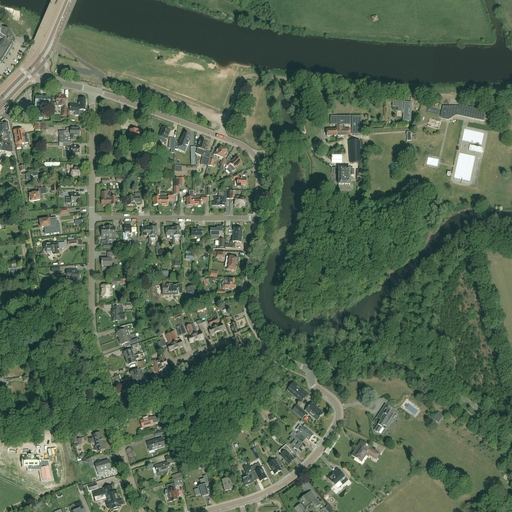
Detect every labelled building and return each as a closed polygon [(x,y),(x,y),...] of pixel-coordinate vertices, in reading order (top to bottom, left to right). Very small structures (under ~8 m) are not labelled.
[(0,62),(1,63),(12,44),(15,40),(9,30),(0,28),(0,27),(0,26),(0,25),(0,62)] [(14,100),(17,102),(22,95),(20,93),(14,100)] [(57,97),(56,97),(56,103),(59,103),(59,106),(65,107),(66,104),(66,97),(61,97),(61,94),(57,94),(57,97)] [(50,97),(36,96),(35,107),(49,107),(50,97)] [(79,100),(79,105),(70,105),(70,112),(76,112),(76,116),(79,116),(79,112),(79,111),(82,111),(82,116),(84,116),(85,111),(86,111),(86,100),(79,100)] [(404,103),(403,109),(402,109),(402,107),(403,102),(393,101),(393,107),(398,107),(398,112),(402,112),(402,113),(403,113),(403,121),(410,121),(411,103),(404,103)] [(449,117),(449,116),(448,114),(449,112),(450,108),(443,107),(442,115),(442,116),(442,117),(443,117),(447,118),(448,118),(449,118),(449,117)] [(456,116),(484,122),(485,115),(482,114),(482,113),(476,112),(477,110),(468,108),(467,110),(461,109),(461,110),(458,109),(456,114),(456,116)] [(351,117),(333,117),(330,117),(330,125),(350,125),(351,117)] [(13,154),(12,147),(8,122),(5,121),(3,121),(3,122),(2,122),(1,122),(0,122),(0,151),(2,151),(10,154),(13,154)] [(327,137),(351,136),(351,129),(345,129),(344,126),(336,126),(336,130),(327,130),(327,137)] [(81,129),(80,129),(80,128),(70,129),(67,129),(67,132),(56,132),(56,137),(59,137),(59,143),(63,143),(63,147),(66,147),(66,150),(71,150),(71,155),(75,155),(75,154),(80,154),(80,148),(71,148),(71,141),(76,140),(76,137),(80,137),(80,132),(81,132),(81,129)] [(166,140),(167,140),(170,131),(163,128),(160,137),(159,140),(165,142),(166,140)] [(27,136),(25,137),(25,135),(23,135),(23,130),(18,131),(20,144),(21,148),(20,144),(25,144),(25,143),(28,143),(27,136)] [(141,142),(140,131),(130,131),(130,134),(128,134),(128,140),(130,140),(130,142),(141,142)] [(188,139),(189,136),(184,134),(183,137),(181,136),(178,145),(176,144),(174,150),(178,150),(179,147),(184,149),(186,146),(188,146),(190,140),(188,139)] [(201,164),(208,166),(210,155),(206,154),(207,153),(205,152),(206,147),(208,148),(208,146),(208,144),(207,142),(205,141),(204,142),(200,141),(197,149),(198,150),(197,153),(203,155),(203,156),(203,157),(201,164)] [(359,141),(349,142),(350,163),(360,163),(359,141)] [(477,147),(470,145),(469,150),(482,153),(483,148),(482,148),(477,147)] [(225,164),(227,161),(226,161),(225,160),(228,154),(226,153),(227,151),(220,147),(218,151),(217,150),(216,153),(215,152),(214,154),(223,159),(220,165),(221,166),(221,167),(219,170),(221,170),(223,167),(225,164)] [(230,164),(227,161),(225,164),(229,168),(233,171),(241,163),(236,158),(230,164)] [(67,165),(67,170),(68,170),(68,173),(71,173),(71,176),(80,176),(80,169),(73,169),(73,165),(67,165)] [(350,185),(350,176),(354,176),(354,170),(350,170),(350,169),(339,168),(338,185),(350,185)] [(41,173),(37,173),(28,172),(28,174),(26,174),(27,181),(33,180),(32,176),(33,176),(34,177),(42,175),(41,173)] [(237,179),(237,187),(241,187),(241,186),(246,186),(246,179),(239,179),(238,175),(232,177),(233,181),(237,179)] [(43,194),(43,189),(40,190),(40,192),(29,194),(30,198),(29,199),(29,201),(30,202),(31,202),(40,200),(43,200),(42,194),(43,194)] [(193,198),(193,197),(193,191),(189,191),(189,198),(184,198),(184,202),(186,202),(186,206),(187,206),(187,207),(189,207),(190,206),(193,206),(193,198)] [(236,197),(236,198),(235,198),(235,192),(231,191),(231,199),(235,200),(234,205),(238,206),(238,207),(238,208),(239,208),(240,208),(241,208),(241,207),(241,206),(245,206),(246,199),(238,198),(238,197),(236,197)] [(103,206),(107,206),(107,205),(110,205),(110,196),(107,196),(107,192),(102,192),(102,197),(103,197),(103,199),(101,199),(101,205),(103,205),(103,206)] [(168,194),(160,194),(161,198),(160,198),(160,206),(160,205),(168,205),(168,200),(173,200),(173,193),(168,193),(168,194)] [(219,206),(220,207),(221,207),(222,206),(224,206),(225,201),(226,201),(226,193),(218,193),(218,199),(215,199),(214,202),(213,202),(213,205),(219,205),(219,206)] [(79,195),(77,195),(77,194),(70,194),(70,198),(66,198),(66,204),(71,203),(71,202),(74,202),(74,203),(78,203),(78,202),(80,202),(79,195)] [(205,197),(193,197),(193,198),(193,206),(202,206),(202,202),(207,202),(207,198),(205,197)] [(127,198),(127,206),(135,206),(135,203),(141,203),(141,198),(127,198)] [(39,221),(41,229),(46,228),(46,233),(57,232),(55,220),(49,221),(49,220),(39,221)] [(123,233),(123,237),(123,240),(137,240),(137,233),(134,233),(132,233),(132,227),(124,227),(124,233),(123,233)] [(156,228),(155,228),(154,228),(153,228),(152,228),(150,228),(149,236),(149,239),(147,239),(147,242),(151,242),(151,239),(156,239),(156,228)] [(170,239),(172,239),(174,239),(174,228),(174,229),(166,229),(166,230),(166,232),(166,236),(170,236),(170,239)] [(172,239),(172,242),(175,242),(175,239),(178,239),(180,238),(180,236),(181,236),(181,228),(179,228),(177,228),(176,228),(174,228),(174,239),(172,239)] [(197,231),(192,231),(192,237),(202,237),(202,229),(198,228),(197,231)] [(222,236),(222,232),(222,228),(216,228),(216,229),(210,229),(210,236),(215,236),(215,239),(219,239),(219,236),(222,236)] [(226,245),(226,248),(232,249),(232,246),(235,246),(235,242),(241,243),(242,236),(233,236),(233,242),(232,242),(231,242),(231,245),(226,245)] [(44,244),(44,249),(43,249),(44,251),(45,252),(47,252),(47,254),(51,253),(51,252),(53,252),(53,253),(53,255),(59,255),(59,251),(59,250),(58,250),(65,247),(64,243),(52,244),(52,243),(44,244)] [(102,260),(102,263),(102,268),(107,268),(107,267),(112,267),(112,257),(114,257),(114,253),(107,253),(107,260),(102,260)] [(235,271),(237,261),(238,260),(238,259),(237,258),(228,257),(228,258),(227,257),(226,264),(225,268),(227,268),(227,270),(235,271)] [(67,270),(67,275),(67,276),(72,277),(72,279),(75,279),(75,281),(76,282),(78,282),(79,281),(79,279),(79,273),(77,273),(77,270),(67,270)] [(222,283),(223,290),(235,289),(235,283),(235,280),(228,280),(228,278),(217,279),(217,280),(220,280),(223,279),(223,283),(222,283)] [(163,285),(162,285),(163,295),(163,296),(170,296),(170,295),(178,294),(182,294),(181,286),(177,286),(177,285),(172,285),(167,285),(163,285)] [(109,297),(109,293),(110,293),(111,293),(111,292),(111,291),(111,290),(110,290),(109,290),(109,286),(102,286),(101,297),(109,297)] [(194,286),(187,288),(190,301),(197,299),(194,286)] [(120,307),(113,308),(113,311),(112,311),(112,316),(113,316),(113,322),(120,321),(125,320),(124,313),(123,307),(120,308),(120,307)] [(218,318),(212,321),(217,333),(224,330),(222,325),(218,326),(217,323),(219,322),(218,318)] [(214,334),(217,333),(212,321),(212,320),(208,322),(210,326),(211,325),(212,329),(208,330),(210,335),(211,335),(212,336),(214,335),(214,334)] [(231,328),(234,336),(239,334),(237,329),(238,328),(237,326),(236,326),(236,325),(236,323),(230,325),(231,328)] [(190,325),(197,341),(200,340),(200,341),(203,340),(203,338),(204,338),(201,333),(198,334),(194,324),(190,325)] [(117,333),(117,334),(116,335),(117,337),(118,337),(119,339),(130,336),(128,330),(133,329),(132,325),(123,327),(124,331),(121,332),(117,333)] [(197,341),(190,325),(186,327),(189,335),(191,335),(192,337),(188,338),(190,344),(197,341)] [(175,332),(170,334),(176,349),(183,347),(183,346),(181,342),(181,341),(180,339),(178,340),(175,332)] [(170,352),(176,349),(170,334),(166,336),(169,344),(167,345),(170,352)] [(239,334),(234,336),(237,344),(238,344),(239,346),(240,346),(241,348),(238,349),(240,352),(241,351),(242,354),(251,351),(248,345),(245,347),(243,342),(242,341),(243,341),(242,338),(241,339),(239,334)] [(130,336),(119,339),(120,342),(119,343),(120,345),(121,345),(121,346),(129,343),(130,346),(141,342),(140,340),(138,340),(137,339),(132,341),(130,336)] [(126,359),(134,357),(132,351),(124,353),(124,354),(123,354),(124,357),(125,357),(126,359)] [(134,357),(126,359),(127,362),(126,362),(127,365),(128,365),(128,366),(136,363),(135,360),(139,359),(138,355),(134,357)] [(152,361),(155,368),(167,363),(164,356),(159,358),(159,359),(156,360),(156,359),(152,361)] [(170,370),(167,363),(155,368),(158,375),(162,373),(161,373),(164,372),(165,372),(167,377),(170,375),(169,371),(170,370)] [(131,377),(132,377),(133,379),(144,376),(141,370),(146,368),(145,364),(139,366),(140,370),(138,371),(138,370),(131,373),(131,374),(130,374),(131,377)] [(144,376),(133,379),(134,382),(133,382),(134,385),(135,385),(135,386),(139,384),(139,387),(140,387),(145,385),(147,389),(153,387),(151,381),(146,382),(144,376)] [(308,395),(294,383),(287,390),(302,403),(308,395)] [(323,413),(312,403),(305,411),(317,421),(323,413)] [(380,421),(374,430),(376,432),(379,433),(382,428),(383,426),(388,429),(388,428),(386,427),(388,423),(390,424),(393,420),(391,419),(394,414),(392,413),(390,412),(392,409),(385,405),(377,416),(378,419),(379,420),(380,421)] [(410,405),(406,409),(417,418),(421,414),(410,405)] [(293,411),(297,415),(301,410),(297,406),(293,411)] [(306,414),(301,410),(297,415),(302,419),(306,414)] [(151,418),(140,421),(142,429),(153,425),(153,424),(159,422),(157,416),(154,417),(151,418)] [(296,430),(299,432),(296,435),(304,441),(306,439),(308,441),(313,435),(303,427),(302,427),(300,425),(296,430)] [(105,450),(104,445),(100,433),(92,435),(93,438),(89,439),(91,444),(95,443),(96,447),(95,448),(95,451),(97,451),(98,452),(101,451),(104,451),(103,450),(105,450)] [(302,443),(304,441),(296,435),(295,434),(293,436),(299,441),(294,448),(297,451),(296,452),(299,454),(306,446),(302,443)] [(80,439),(76,440),(76,437),(72,438),(73,444),(77,443),(78,445),(82,444),(80,439)] [(162,439),(147,443),(149,449),(148,450),(149,452),(154,451),(154,450),(165,446),(162,439)] [(376,460),(377,459),(379,455),(379,454),(370,448),(371,448),(361,441),(352,456),(361,462),(367,454),(370,455),(376,460)] [(292,452),(286,445),(279,451),(282,454),(280,456),(289,465),(294,460),(290,455),(292,452)] [(64,451),(56,453),(60,467),(68,465),(64,451)] [(6,453),(4,467),(9,468),(9,471),(12,472),(15,454),(6,453)] [(171,470),(169,464),(175,463),(173,455),(166,458),(167,463),(155,467),(157,474),(161,473),(162,474),(163,475),(166,475),(167,474),(168,472),(168,471),(171,470)] [(24,457),(23,466),(38,466),(39,458),(24,457)] [(278,466),(282,463),(278,458),(275,461),(275,460),(268,464),(275,475),(281,471),(278,466)] [(91,459),(85,460),(86,463),(88,462),(89,468),(94,467),(91,459)] [(108,460),(95,464),(98,473),(103,471),(104,473),(105,473),(107,473),(108,472),(107,470),(111,469),(108,460)] [(251,469),(256,481),(259,479),(260,482),(266,479),(261,468),(260,468),(259,465),(256,467),(253,468),(251,469)] [(251,469),(250,467),(249,466),(244,468),(247,477),(242,478),(245,486),(253,483),(253,482),(256,481),(251,469)] [(48,467),(40,468),(42,480),(50,478),(48,467)] [(337,469),(327,478),(334,486),(339,481),(343,485),(347,480),(337,469)] [(206,476),(203,477),(204,479),(200,480),(201,486),(197,487),(198,489),(194,490),(196,497),(201,495),(202,498),(208,496),(208,494),(207,490),(205,485),(208,484),(206,476)] [(182,477),(175,480),(176,486),(183,484),(182,477)] [(222,481),(224,491),(233,489),(230,479),(222,481)] [(98,489),(96,483),(88,486),(90,491),(98,489)] [(165,495),(168,495),(170,502),(178,500),(177,496),(174,484),(166,486),(167,490),(166,490),(166,491),(166,490),(165,490),(165,495),(165,496),(165,495)] [(113,510),(113,511),(119,510),(118,508),(121,507),(120,505),(122,505),(121,500),(117,501),(116,496),(117,496),(116,492),(113,493),(111,486),(104,489),(104,491),(93,494),(95,502),(107,498),(108,504),(106,504),(108,509),(110,509),(110,510),(113,510)] [(306,508),(312,503),(316,507),(320,504),(311,492),(300,500),(303,504),(302,504),(303,504),(301,506),(301,505),(298,507),(295,509),(297,511),(301,511),(303,510),(302,509),(305,507),(306,508)]
